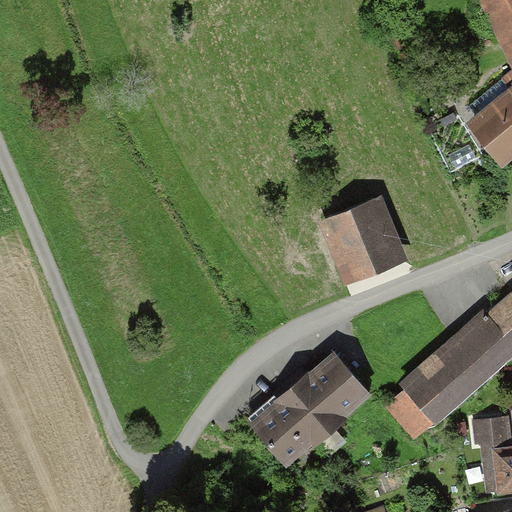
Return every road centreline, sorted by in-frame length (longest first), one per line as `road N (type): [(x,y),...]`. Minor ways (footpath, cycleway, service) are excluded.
road 1 (unclassified): [(156,511),(210,407),(283,338),(511,243)]
road 2 (track): [(167,479),(123,448),(0,143)]
